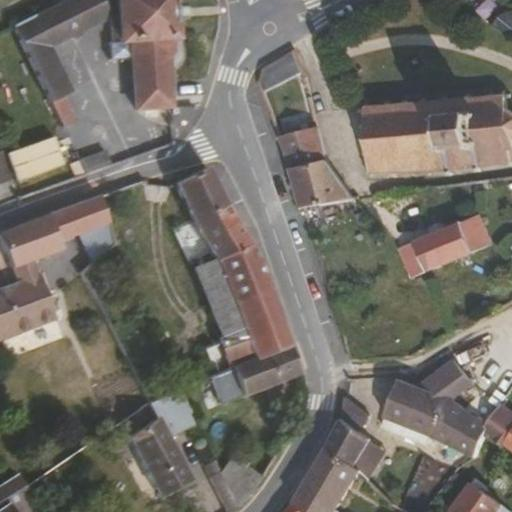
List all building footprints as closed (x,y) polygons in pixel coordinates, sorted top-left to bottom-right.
[(54,48),(108,19),(110,66),(136,63),(139,112),(173,109),(169,42),(177,41),(173,0),(72,0),(70,1),(15,31),(66,128),(81,120),(68,95),(75,91),(54,48)] [(511,43),(511,16),(510,14),(506,18),(500,14),(486,26),(511,44),(511,43)] [(266,96),(303,75),(293,52),(263,68),(262,84),(266,96)] [(511,167),(511,112),(507,110),(506,105),(508,102),(511,101),(511,98),(511,93),(505,93),(505,89),(498,90),(498,94),(495,94),(495,90),(486,91),(486,95),(478,96),(477,91),(469,92),(469,97),(459,98),(458,93),(448,94),(449,99),(437,100),(436,95),(428,96),(429,101),(419,102),(418,97),(408,98),(408,103),(396,104),(396,99),(387,100),(388,105),(373,107),(373,101),(364,102),(365,108),(359,108),(360,118),(366,117),(371,168),(365,169),(366,177),(372,177),(373,182),(381,182),(380,176),(392,174),(393,180),(402,179),(401,174),(409,173),(409,178),(418,177),(418,172),(429,171),(430,176),(439,176),(438,170),(457,168),(458,173),(468,172),(467,167),(483,165),(484,170),(494,169),(494,165),(509,163),(510,168),(511,167)] [(326,161),(317,127),(311,129),(309,121),(300,124),(302,131),(280,137),(291,168),(326,161)] [(54,140),(6,154),(14,183),(62,169),(54,140)] [(83,176),(110,166),(105,151),(78,161),(83,176)] [(0,192),(13,189),(4,160),(0,161),(0,192)] [(351,196),(326,161),(291,168),(292,173),(288,175),(299,208),(351,196)] [(278,353),(249,267),(201,176),(169,193),(216,287),(236,346),(245,367),(278,353)] [(467,193),(464,183),(452,185),(457,197),(467,193)] [(0,317),(37,306),(24,268),(54,257),(53,249),(85,237),(89,266),(107,251),(92,207),(0,241),(0,274),(1,277),(3,276),(8,292),(0,295),(0,317)] [(428,271),(491,244),(480,215),(415,241),(428,271)] [(511,240),(502,250),(511,260),(511,240)] [(236,346),(216,287),(194,296),(215,354),(236,346)] [(0,344),(45,328),(37,306),(0,317),(0,344)] [(245,367),(236,346),(215,354),(211,355),(219,377),(245,367)] [(216,411),(289,383),(278,353),(245,367),(219,377),(204,382),(212,401),(216,411)] [(458,362),(453,356),(447,361),(451,366),(458,362)] [(464,369),(458,362),(451,366),(458,374),(461,372),(464,369)] [(456,410),(477,391),(461,372),(458,374),(428,399),(456,410)] [(384,390),(386,383),(376,379),(373,390),(384,390)] [(173,415),(212,401),(204,382),(164,400),(173,415)] [(494,434),(456,410),(428,399),(408,391),(394,427),(440,446),(480,466),(492,442),(494,434)] [(182,487),(150,435),(178,424),(173,415),(164,400),(136,412),(144,428),(118,443),(151,504),(182,487)] [(511,415),(510,414),(494,434),(492,442),(511,454),(511,415)] [(377,446),(343,422),(329,446),(361,470),(377,446)] [(333,511),(361,470),(329,446),(294,506),(287,511),(333,511)] [(230,511),(235,511),(252,488),(224,466),(212,482),(230,511)] [(230,511),(212,482),(211,479),(198,485),(214,511),(230,511)] [(499,511),(503,508),(473,485),(452,511),(499,511)] [(0,511),(10,511),(21,506),(8,486),(0,492),(0,511)]
